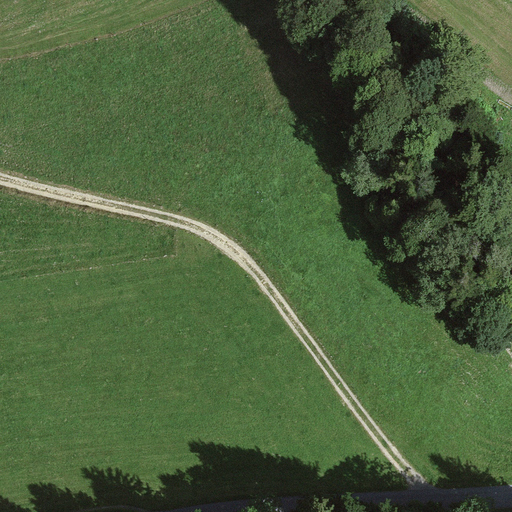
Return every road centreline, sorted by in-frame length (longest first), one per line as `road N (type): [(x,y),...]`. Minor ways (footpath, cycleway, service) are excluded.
road 1 (track): [(0,180),(197,224),(234,249),(431,500)]
road 2 (tertiary): [(511,496),(218,511)]
